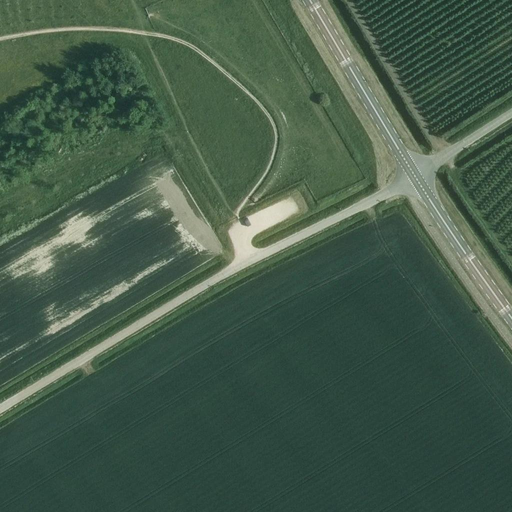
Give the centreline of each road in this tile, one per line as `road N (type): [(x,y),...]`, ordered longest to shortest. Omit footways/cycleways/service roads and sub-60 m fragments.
road 1 (unclassified): [(413,175),(0,409)]
road 2 (primary): [(413,175),(309,0)]
road 3 (primary): [(511,319),(413,175)]
